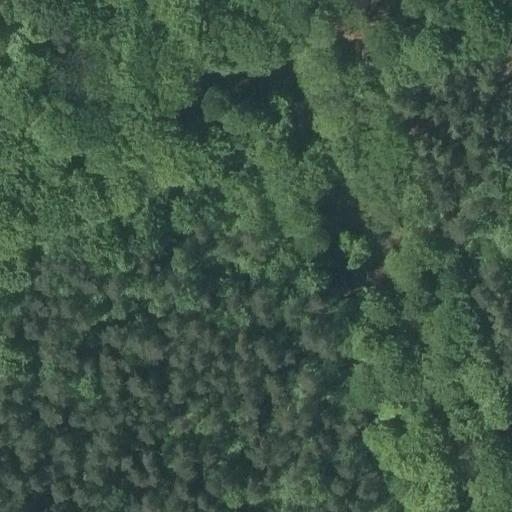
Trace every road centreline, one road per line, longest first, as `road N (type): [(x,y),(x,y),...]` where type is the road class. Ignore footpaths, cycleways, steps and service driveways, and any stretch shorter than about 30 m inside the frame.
road 1 (track): [(296,25),(492,511)]
road 2 (track): [(364,0),(0,134)]
